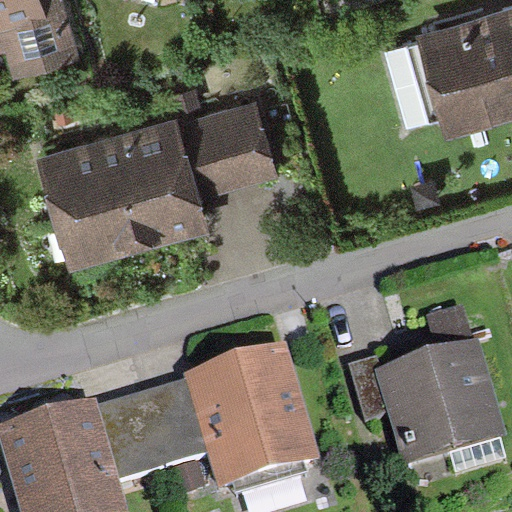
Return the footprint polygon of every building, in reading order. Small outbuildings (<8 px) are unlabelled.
[(0,0),(0,41),(6,62),(71,43),(58,0),(0,0)] [(511,0),(500,0),(421,25),(450,113),(511,93),(511,0)] [(248,96),(170,117),(188,183),(265,162),(248,96)] [(168,109),(35,144),(62,248),(196,213),(188,183),(170,117),(168,109)] [(271,350),(183,373),(201,439),(213,484),(301,460),(271,350)] [(387,411),(400,463),(492,439),(470,353),(378,376),(387,411)] [(360,418),(387,411),(378,376),(373,354),(345,361),(360,418)] [(82,401),(99,467),(201,439),(183,373),(82,401)] [(82,401),(0,423),(0,441),(19,511),(103,511),(111,510),(99,467),(82,401)]
